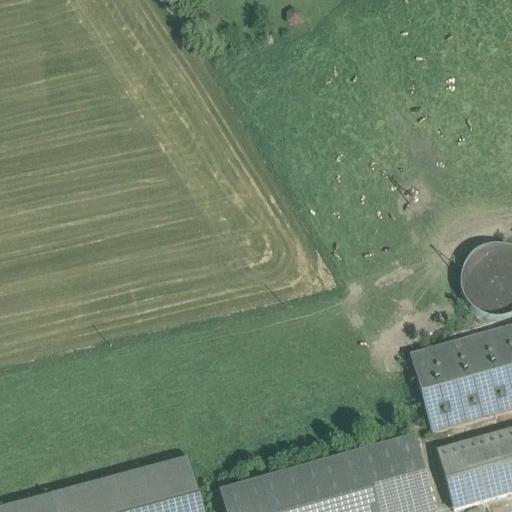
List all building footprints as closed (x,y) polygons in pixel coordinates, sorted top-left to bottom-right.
[(461,297),(465,305),(471,313),(479,318),(488,321),(498,322),(507,320),(511,317),(511,253),(503,250),(493,250),(484,251),(476,255),(468,262),(463,269),(460,278),(459,288),(461,297)] [(511,330),(410,359),(431,437),(511,414),(511,330)] [(511,414),(450,432),(454,445),(511,428),(511,414)] [(511,434),(437,455),(452,511),(459,511),(511,497),(511,434)] [(219,496),(223,511),(431,511),(412,443),(219,496)] [(54,511),(199,511),(186,464),(51,500),(54,511)] [(54,511),(51,500),(3,511),(54,511)]
